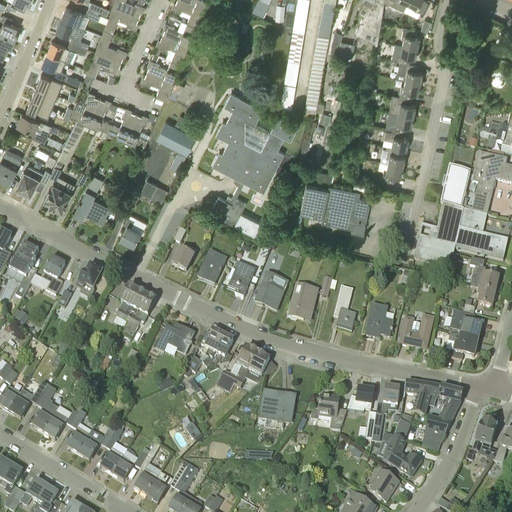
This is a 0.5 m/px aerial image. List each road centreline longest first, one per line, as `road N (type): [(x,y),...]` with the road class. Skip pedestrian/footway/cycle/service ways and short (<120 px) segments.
road 1 (residential): [(488,387),(265,336),(134,278),(0,204)]
road 2 (residential): [(380,243),(406,249),(441,93),(438,43),(448,0)]
road 3 (unclassified): [(414,511),(441,474),(471,402),(488,387)]
road 4 (residential): [(124,509),(0,433)]
road 5 (residential): [(0,122),(50,0)]
